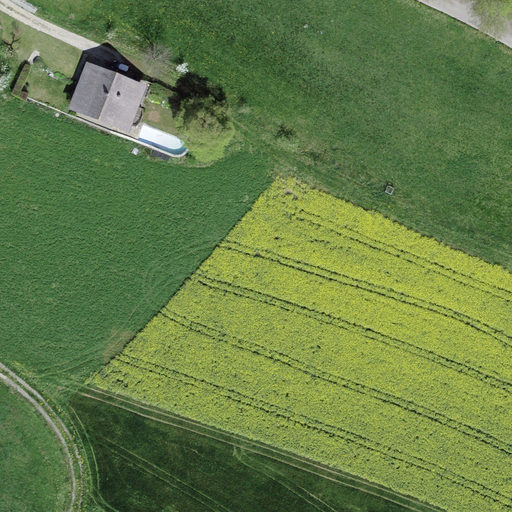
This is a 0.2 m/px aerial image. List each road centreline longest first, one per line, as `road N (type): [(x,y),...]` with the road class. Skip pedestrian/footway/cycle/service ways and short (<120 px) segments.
road 1 (track): [(0,1),(161,74),(269,147),(511,260)]
road 2 (track): [(0,372),(68,446),(79,476),(75,511)]
